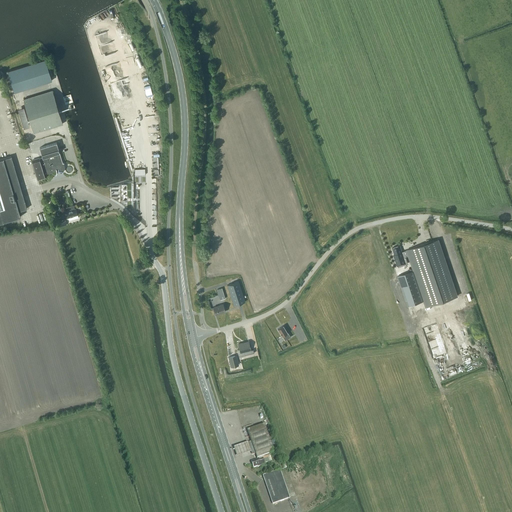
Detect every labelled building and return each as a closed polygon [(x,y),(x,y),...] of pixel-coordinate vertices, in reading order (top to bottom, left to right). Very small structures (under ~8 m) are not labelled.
[(16,90),(55,81),(50,59),(11,68),(16,90)] [(52,90),(24,99),(34,133),(63,124),(52,90)] [(63,171),(64,171),(64,170),(65,169),(65,168),(65,167),(65,166),(65,165),(64,164),(64,163),(63,162),(57,142),(40,147),(42,157),(32,160),(38,179),(45,177),(44,174),(56,170),(56,172),(56,174),(57,173),(57,171),(59,171),(61,171),(63,172),(63,171)] [(0,222),(20,216),(19,211),(27,208),(11,156),(0,159),(0,222)] [(52,204),(58,202),(56,196),(44,200),(45,205),(51,203),(52,204)] [(66,211),(60,213),(62,219),(68,218),(74,216),(74,215),(78,214),(76,208),(66,211)] [(409,255),(414,270),(424,300),(426,306),(427,306),(442,301),(457,296),(438,239),(437,240),(432,241),(423,244),(407,250),(409,255)] [(392,247),(395,254),(394,254),(398,266),(407,263),(404,257),(406,256),(404,251),(402,252),(402,251),(400,245),(392,247)] [(398,276),(408,306),(423,301),(413,271),(398,276)] [(245,302),(238,281),(227,285),(234,305),(245,302)] [(213,307),(216,314),(225,311),(223,304),(213,307)] [(286,324),(292,329),(297,323),(292,318),(286,324)] [(287,333),(283,325),(278,329),(282,336),(284,335),(286,339),(291,337),(288,332),(287,333)] [(298,340),(296,335),(285,341),(287,345),(298,340)] [(245,355),(248,354),(247,351),(251,350),(249,341),(238,344),(240,353),(244,352),(245,355)] [(235,355),(228,356),(231,367),(237,365),(235,355)] [(258,459),(259,459),(263,458),(263,459),(265,458),(265,456),(268,455),(274,453),(264,425),(247,431),(251,442),(248,443),(248,444),(249,447),(251,452),(252,454),(252,455),(256,454),(257,459),(258,459)] [(249,447),(248,444),(234,449),(238,459),(252,454),(251,452),(249,447)] [(261,466),(261,465),(269,462),(268,459),(270,458),(268,455),(265,456),(265,458),(263,459),(263,458),(259,459),(251,462),(253,468),(257,466),(258,467),(261,466)] [(273,505),(290,499),(280,470),(263,476),(273,505)]
